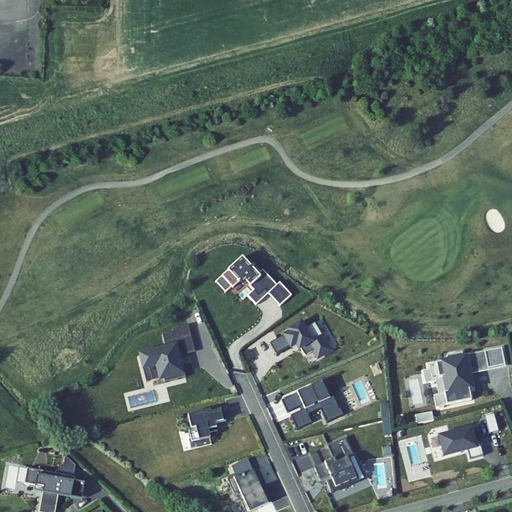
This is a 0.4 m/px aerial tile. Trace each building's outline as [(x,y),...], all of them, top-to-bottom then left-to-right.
[(252,265),(244,257),(223,275),(233,286),(234,287),(245,276),(253,284),(251,286),(254,290),(259,295),(266,289),(269,293),(281,306),(292,295),(281,282),(278,285),(264,270),(262,272),(254,263),(252,265)] [(233,286),(223,275),(216,281),(226,292),(233,286)] [(259,295),(254,290),(248,295),(257,304),(269,293),(266,289),(259,295)] [(299,351),(302,349),(306,356),(313,352),(318,361),(323,358),(333,352),(323,335),(322,335),(315,324),(306,329),(302,322),(288,331),(288,332),(283,335),(283,336),(290,348),(291,349),(296,346),(298,349),(299,351)] [(190,336),(187,326),(173,330),(174,334),(176,334),(178,339),(190,336)] [(178,339),(176,334),(174,334),(165,337),(168,349),(141,355),(144,368),(149,367),(152,381),(164,378),(165,383),(186,378),(182,364),(180,365),(178,356),(194,352),(190,336),(178,339)] [(290,348),(283,336),(271,343),(278,355),(290,348)] [(503,348),(486,352),(489,369),(506,365),(503,348)] [(434,395),(436,407),(472,400),(470,389),(473,388),(472,381),(470,381),(469,373),(473,372),(470,357),(465,358),(464,352),(449,355),(450,361),(430,364),(433,379),(446,377),(449,392),(434,395)] [(489,369),(486,352),(470,355),(470,357),(473,372),(489,369)] [(152,381),(149,367),(144,368),(143,369),(147,383),(152,381)] [(341,410),(339,411),(328,386),(330,385),(328,381),(327,381),(312,388),(298,394),(283,401),(288,412),(303,406),(305,410),(291,416),(293,421),(297,430),(311,424),(307,415),(321,409),(327,422),(342,416),(343,415),(341,410)] [(226,421),(223,410),(211,413),(211,411),(189,417),(192,429),(189,430),(193,442),(211,437),(210,434),(218,432),(216,424),(226,421)] [(432,412),(415,416),(417,425),(434,421),(432,412)] [(498,430),(494,413),(484,416),(486,423),(488,430),(489,433),(498,430)] [(471,427),(473,435),(488,430),(486,423),(471,427)] [(480,442),(476,443),(473,435),(471,427),(471,426),(438,435),(444,456),(468,450),(470,459),(483,455),(480,442)] [(353,455),(345,437),(327,445),(333,458),(324,462),(325,463),(315,468),(320,480),(332,475),(333,478),(327,481),(332,492),(357,481),(347,458),(353,455)] [(254,471),(249,459),(233,466),(236,474),(229,477),(231,479),(242,474),(243,477),(254,471)] [(76,479),(28,469),(25,484),(36,487),(44,488),(43,493),(41,506),(43,507),(41,511),(55,511),(59,497),(60,492),(73,495),(75,483),(76,479)] [(265,485),(258,470),(254,471),(243,477),(242,474),(231,479),(229,480),(235,493),(240,490),(245,500),(242,501),(246,511),(252,511),(273,503),(267,490),(264,491),(262,486),(265,485)] [(86,486),(75,483),(73,495),(60,492),(59,497),(82,502),(86,486)]
